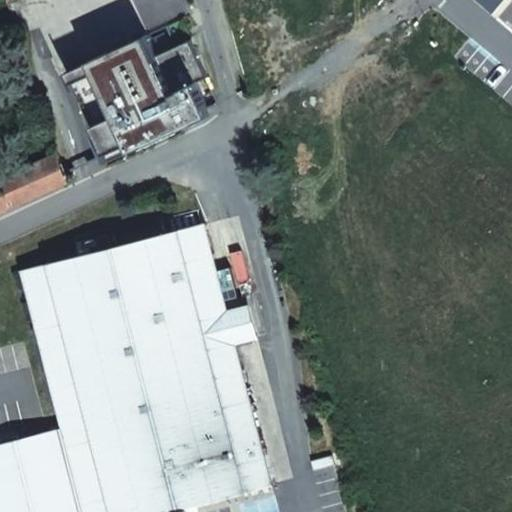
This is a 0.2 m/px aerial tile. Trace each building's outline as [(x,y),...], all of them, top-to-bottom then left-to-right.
[(48,57),(96,170),(188,128),(241,103),(194,2),(196,0),(128,0),(80,23),(87,37),(48,57)] [(256,151),(262,175),(278,171),(273,146),(256,151)] [(0,179),(0,210),(0,211),(2,215),(70,183),(60,153),(0,179)] [(229,330),(206,242),(27,290),(40,340),(70,449),(86,511),(236,511),(275,502),(237,360),(260,353),(252,324),(229,330)] [(0,511),(86,511),(70,449),(0,467),(0,511)]
